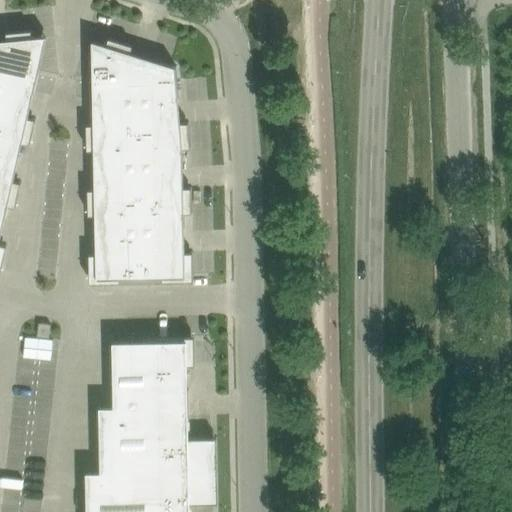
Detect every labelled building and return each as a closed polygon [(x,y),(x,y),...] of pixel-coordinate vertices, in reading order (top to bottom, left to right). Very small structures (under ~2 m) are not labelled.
[(0,68),(38,77),(48,35),(33,36),(33,29),(7,31),(9,45),(0,45),(0,68)] [(94,81),(137,80),(178,79),(177,65),(156,59),(154,65),(130,57),(134,44),(110,37),(107,44),(94,40),(94,81)] [(0,68),(0,135),(23,141),(31,143),(36,118),(23,115),(29,90),(35,92),(38,77),(0,68)] [(137,80),(139,148),(184,147),(191,147),(189,121),(176,122),(173,96),(180,96),(178,79),(137,80)] [(88,149),(96,149),(139,148),(137,80),(94,81),(95,98),(101,98),(101,123),(88,123),(88,149)] [(0,135),(0,202),(9,205),(16,206),(22,181),(9,178),(14,154),(20,155),(23,141),(0,135)] [(139,148),(141,213),(185,212),(193,212),(192,186),(179,187),(178,161),(184,161),(184,147),(139,148)] [(89,214),(97,214),(141,213),(139,148),(96,149),(96,163),(102,163),(103,188),(89,188),(89,214)] [(0,202),(0,268),(2,269),(7,244),(0,242),(0,216),(0,217),(6,218),(9,205),(0,202)] [(185,212),(141,213),(142,276),(164,276),(164,277),(194,276),(194,251),(180,251),(179,226),(186,226),(185,212)] [(141,213),(97,214),(97,227),(103,227),(104,253),(90,253),(91,278),(120,278),(120,277),(142,276),(141,213)] [(38,335),(50,337),(51,324),(40,322),(38,335)] [(114,340),(115,405),(115,407),(189,405),(189,389),(183,389),(182,364),(182,362),(194,363),(194,340),(144,341),(144,340),(114,340)] [(115,405),(101,405),(102,470),(102,472),(218,469),(218,461),(218,436),(212,437),(190,437),(189,414),(189,405),(115,407),(115,405)] [(102,470),(87,471),(88,511),(191,511),(191,502),(213,502),(219,502),(218,477),(218,469),(102,472),(102,470)]
